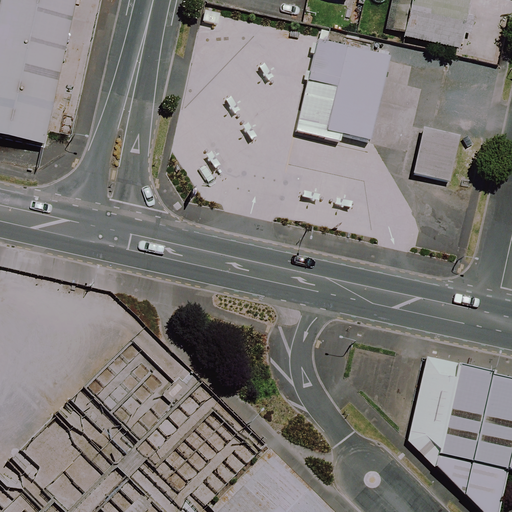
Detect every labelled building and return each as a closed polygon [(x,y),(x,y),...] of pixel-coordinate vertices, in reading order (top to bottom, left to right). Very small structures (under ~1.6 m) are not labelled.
[(0,0),(0,151),(26,157),(60,0),(0,0)] [(459,0),(397,0),(391,30),(406,33),(405,41),(459,53),(470,2),(459,0)] [(506,25),(484,20),(476,56),(499,61),(506,25)] [(383,68),(307,51),(268,226),(315,236),(336,145),(364,152),(383,68)] [(459,138),(422,130),(412,176),(449,184),(459,138)] [(0,473),(0,511),(198,511),(264,448),(205,389),(193,401),(133,341),(0,473)] [(467,511),(483,511),(491,472),(511,476),(511,384),(413,363),(393,450),(405,452),(467,511)] [(327,511),(264,448),(198,511),(327,511)]
